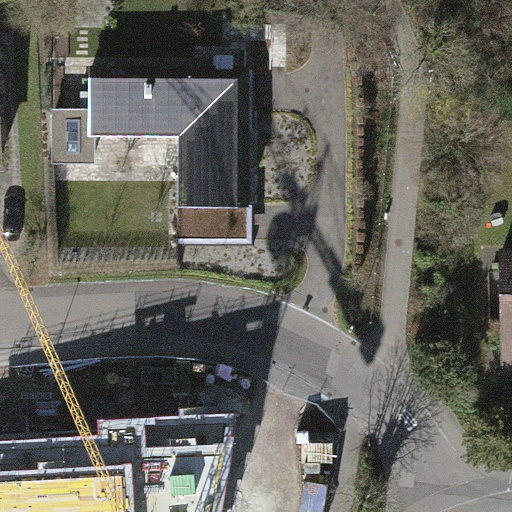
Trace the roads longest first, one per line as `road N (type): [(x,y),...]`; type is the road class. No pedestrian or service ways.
road 1 (residential): [(0,320),(171,310),(231,317),(292,339),(359,380),(415,439),(454,511)]
road 2 (track): [(359,380),(390,338),(419,71),(382,0)]
